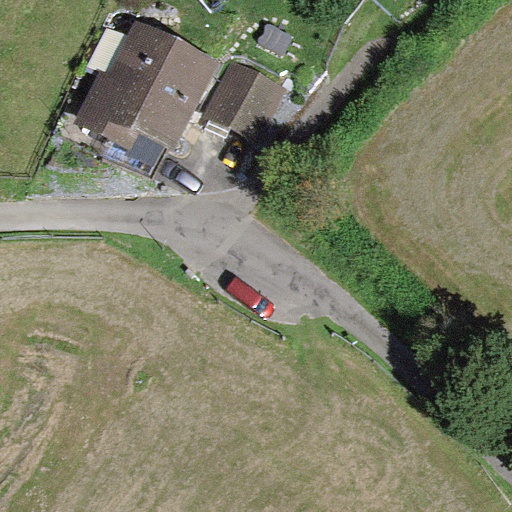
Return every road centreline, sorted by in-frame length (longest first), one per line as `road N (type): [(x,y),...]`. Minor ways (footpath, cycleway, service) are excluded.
road 1 (residential): [(0,218),(118,214),(205,229),(353,317),(511,463)]
road 2 (track): [(445,0),(313,120),(220,237)]
